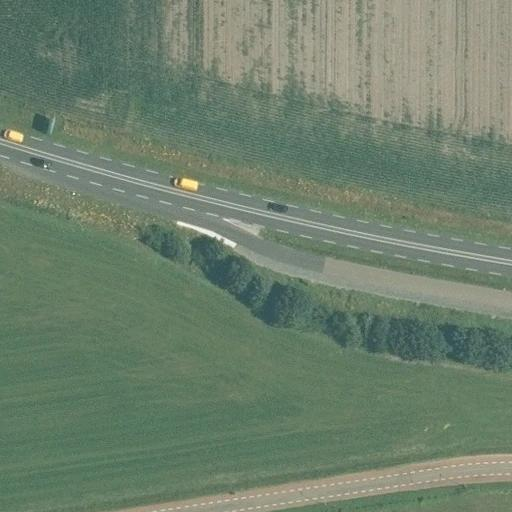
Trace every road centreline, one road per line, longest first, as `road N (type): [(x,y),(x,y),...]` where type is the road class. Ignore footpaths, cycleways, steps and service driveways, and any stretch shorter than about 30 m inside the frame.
road 1 (primary): [(0,140),(240,206),(511,263)]
road 2 (unclassified): [(183,511),(463,468),(511,469)]
